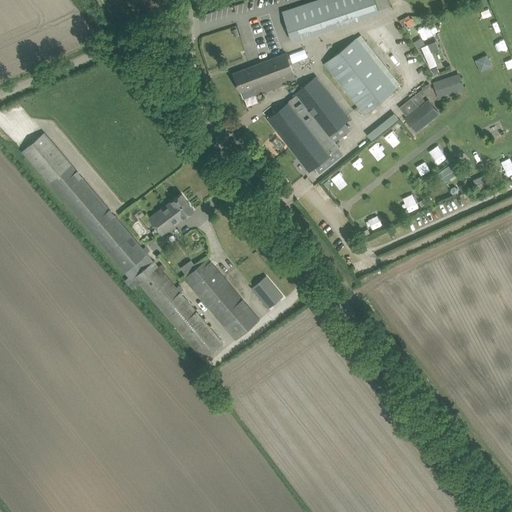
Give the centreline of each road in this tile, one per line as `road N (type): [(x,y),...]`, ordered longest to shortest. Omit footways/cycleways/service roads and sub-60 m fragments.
road 1 (unclassified): [(511,507),(215,133),(192,57),(190,15)]
road 2 (unclassified): [(0,96),(190,15)]
